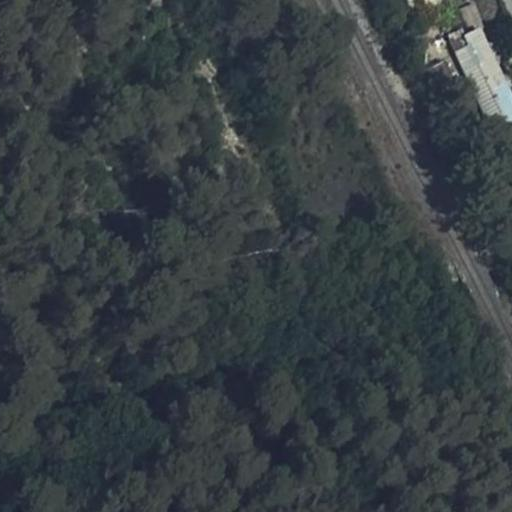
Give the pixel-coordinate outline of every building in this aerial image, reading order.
[(408,0),(418,25),(447,15),(441,0),(408,0)] [(457,53),(495,134),(511,126),(511,97),(481,31),(465,38),(469,48),(461,51),(457,53)] [(469,48),(465,38),(457,41),(461,51),(469,48)] [(426,70),(437,94),(454,87),(456,87),(445,63),(426,70)] [(502,149),(511,145),(511,126),(495,134),(502,149)]
